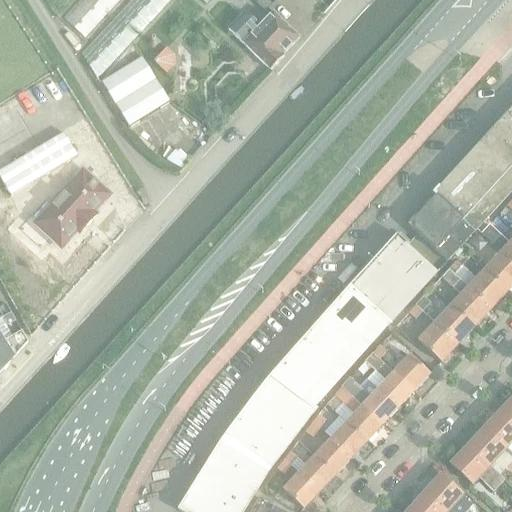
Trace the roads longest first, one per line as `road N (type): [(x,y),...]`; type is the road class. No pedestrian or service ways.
road 1 (primary): [(447,0),(146,341),(77,442),(44,511)]
road 2 (primary): [(93,511),(159,395),(481,20)]
road 3 (unclassified): [(511,86),(208,418),(153,511)]
road 4 (unclassified): [(0,389),(349,0)]
road 5 (residential): [(354,511),(511,340)]
